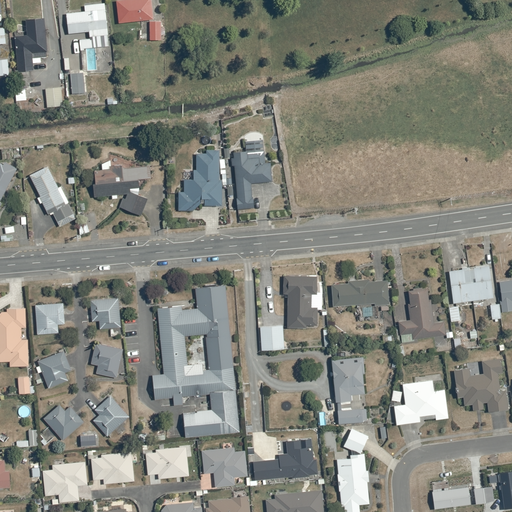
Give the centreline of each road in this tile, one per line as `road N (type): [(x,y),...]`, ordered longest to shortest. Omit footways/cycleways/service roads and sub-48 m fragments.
road 1 (unclassified): [(0,266),(391,234),(511,216)]
road 2 (residential): [(400,511),(398,481),(415,455),(511,440)]
